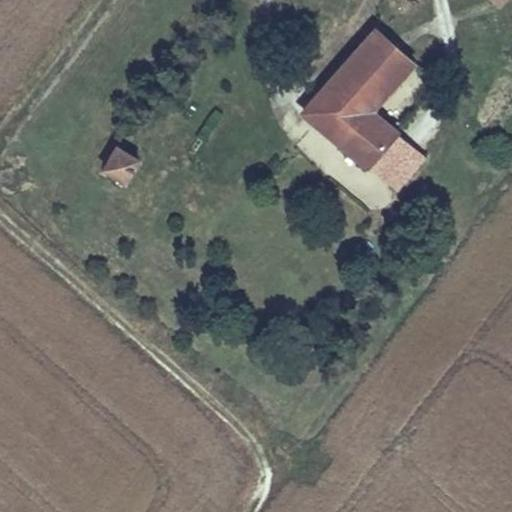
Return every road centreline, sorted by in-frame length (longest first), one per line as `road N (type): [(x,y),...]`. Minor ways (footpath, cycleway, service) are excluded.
road 1 (track): [(241,511),(261,487),(267,462),(256,436),(0,206)]
road 2 (track): [(0,127),(93,0)]
